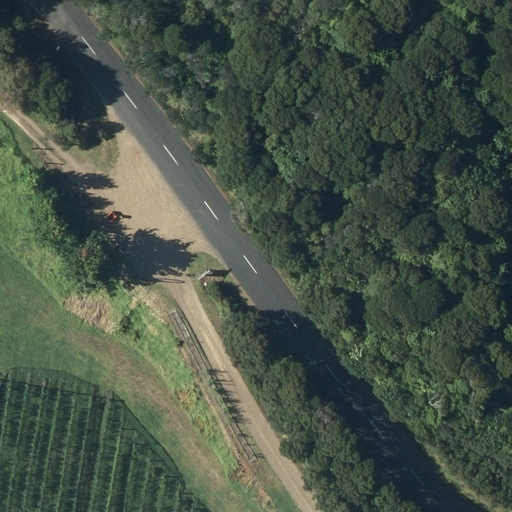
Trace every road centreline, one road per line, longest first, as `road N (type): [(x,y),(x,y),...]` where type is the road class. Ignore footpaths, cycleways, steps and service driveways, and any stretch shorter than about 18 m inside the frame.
road 1 (tertiary): [(50,0),(168,145),(426,495),(454,511)]
road 2 (track): [(168,145),(92,165),(0,92)]
